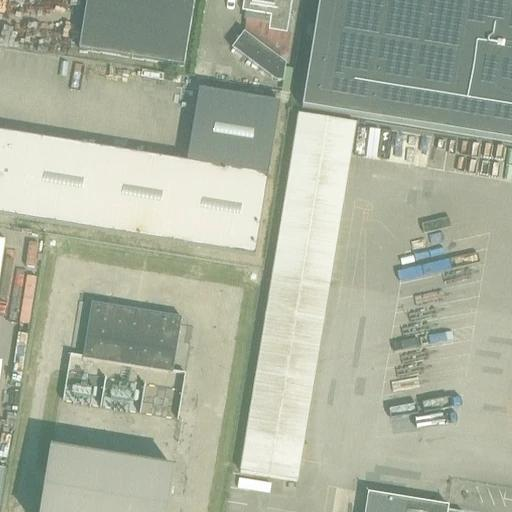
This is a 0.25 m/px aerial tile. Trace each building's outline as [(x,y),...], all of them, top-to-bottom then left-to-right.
[(86,0),(78,50),(184,67),(194,0),(86,0)] [(290,14),(291,0),(243,0),(241,11),(245,11),(244,19),(245,20),(244,30),(280,57),(287,54),(294,15),(290,14)] [(511,0),(318,0),(301,108),(511,142),(511,0)] [(243,33),(231,49),(275,81),(283,83),(285,64),(243,33)] [(0,215),(254,257),(267,176),(279,103),(207,91),(195,164),(0,132),(0,215)] [(82,359),(172,374),(181,318),(91,303),(82,359)] [(303,441),(246,432),(240,472),(297,482),(303,441)] [(136,511),(144,464),(50,448),(39,511),(136,511)] [(167,511),(174,469),(144,464),(136,511),(167,511)] [(367,493),(364,511),(447,511),(448,506),(367,493)]
